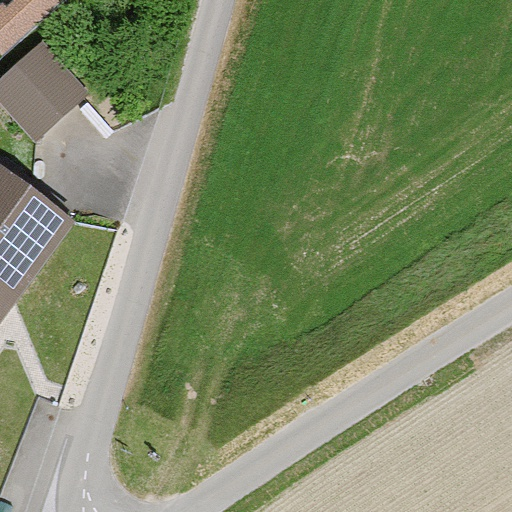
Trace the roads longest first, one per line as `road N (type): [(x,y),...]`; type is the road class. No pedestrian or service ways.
road 1 (unclassified): [(87,511),(216,0)]
road 2 (track): [(185,511),(511,307)]
